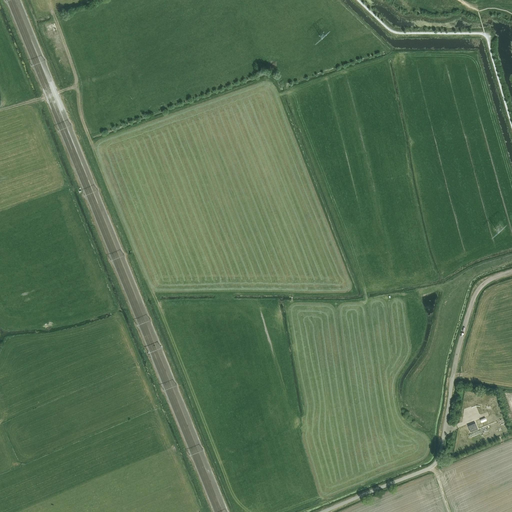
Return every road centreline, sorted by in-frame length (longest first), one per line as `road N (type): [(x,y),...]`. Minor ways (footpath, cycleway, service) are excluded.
road 1 (track): [(156,302),(98,166),(53,13)]
road 2 (unclassified): [(325,511),(437,461),(454,373)]
road 3 (track): [(454,373),(475,294),(511,271)]
